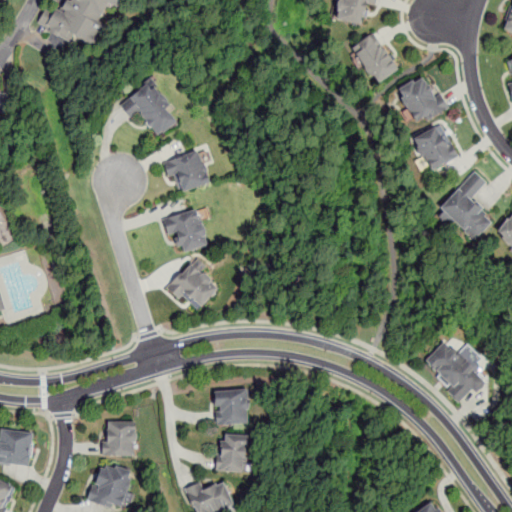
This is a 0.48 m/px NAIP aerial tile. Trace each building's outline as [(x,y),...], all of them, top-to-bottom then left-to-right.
[(95,47),(124,0),(63,0),(49,25),(95,47)] [(374,7),(375,0),(334,0),(331,22),(358,27),(362,5),(374,7)] [(511,34),(511,7),(503,31),(511,34)] [(395,70),(367,36),(349,50),(376,85),(395,70)] [(447,110),(439,96),(431,100),(420,80),(395,95),(412,123),(422,117),(425,122),(447,110)] [(128,109),(137,120),(147,112),(167,138),(186,123),(177,111),(180,108),(166,90),(162,93),(157,86),(128,109)] [(456,158),(440,126),(410,141),(427,173),(456,158)] [(161,163),(166,176),(177,172),(183,192),(211,182),(201,150),(161,163)] [(489,224),(466,203),(483,185),(472,174),(436,211),(471,243),(489,224)] [(166,222),(171,236),(183,232),(191,255),(216,247),(203,210),(166,222)] [(511,215),(496,237),(511,248),(511,215)] [(170,291),(181,301),(185,297),(201,312),(222,290),(196,264),(170,291)] [(0,313),(0,279),(1,279),(11,310),(5,312),(0,313)] [(458,405),(472,391),(476,396),(485,386),(443,345),(424,364),(450,390),(447,394),(458,405)] [(219,394),(219,420),(219,428),(254,427),(253,393),(219,394)] [(107,458),(107,444),(113,444),(113,425),(138,426),(137,459),(107,458)] [(3,432),(0,456),(0,464),(32,468),(36,436),(3,432)] [(218,471),(219,463),(220,456),(228,457),(230,438),(253,440),(250,474),(218,471)] [(90,502),(96,488),(103,491),(111,470),(118,473),(120,468),(137,475),(124,510),(114,506),(112,510),(90,502)] [(0,511),(0,482),(16,490),(6,511),(0,511)] [(200,511),(190,491),(195,488),(204,484),(208,493),(226,484),(237,506),(225,511),(200,511)] [(416,511),(440,511),(432,501),(416,511)]
